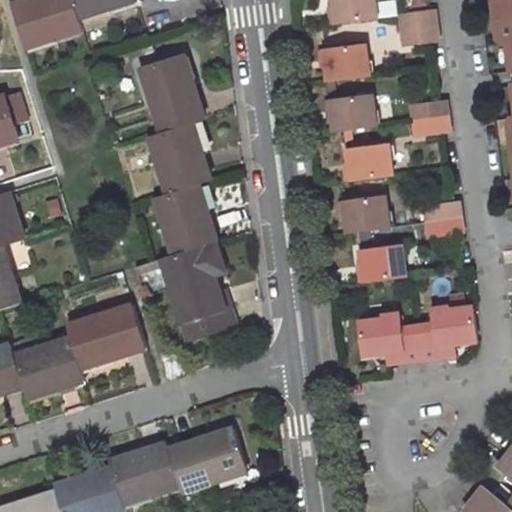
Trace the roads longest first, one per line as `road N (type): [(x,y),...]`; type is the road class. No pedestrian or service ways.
road 1 (residential): [(450,0),(500,359),(414,452)]
road 2 (unclassified): [(302,358),(255,0)]
road 3 (residential): [(302,358),(0,448)]
road 4 (unclassified): [(324,511),(302,358)]
